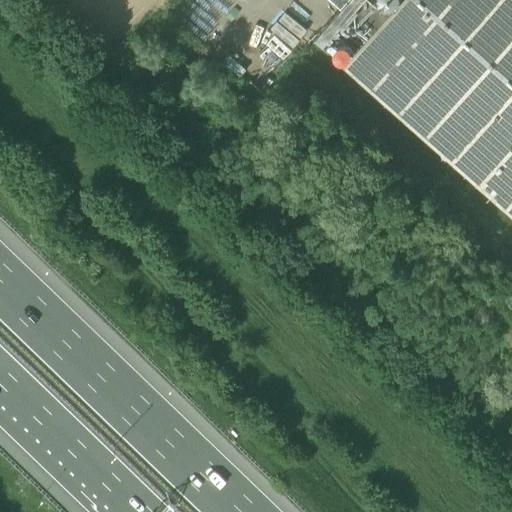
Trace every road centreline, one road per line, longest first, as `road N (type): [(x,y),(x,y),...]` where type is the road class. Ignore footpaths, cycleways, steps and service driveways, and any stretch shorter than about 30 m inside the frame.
road 1 (motorway): [(232,511),(0,286)]
road 2 (motorway): [(0,378),(139,511)]
